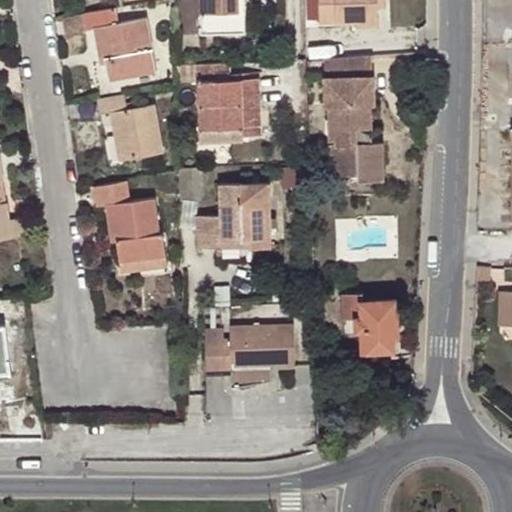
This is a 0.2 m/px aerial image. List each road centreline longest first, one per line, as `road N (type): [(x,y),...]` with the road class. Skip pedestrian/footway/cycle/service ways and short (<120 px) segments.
road 1 (primary): [(379,471),(258,487),(0,486)]
road 2 (residential): [(84,363),(33,0)]
road 3 (tertiary): [(453,244),(463,0)]
